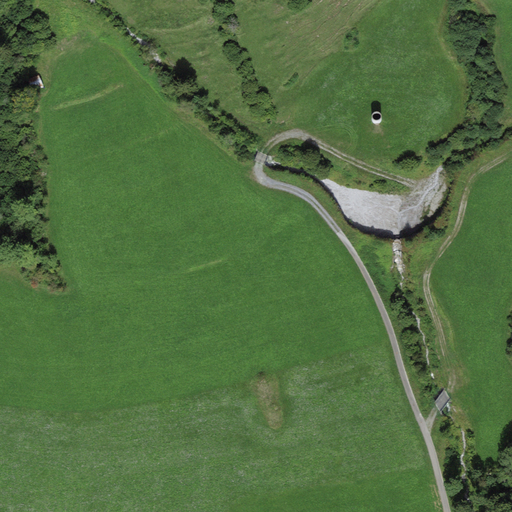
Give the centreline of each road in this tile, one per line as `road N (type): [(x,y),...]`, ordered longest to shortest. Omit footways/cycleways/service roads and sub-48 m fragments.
road 1 (track): [(423,416),(454,380),(430,289),(431,250),(459,223),(468,179),(511,135)]
road 2 (track): [(52,76),(108,57),(131,59),(261,168)]
